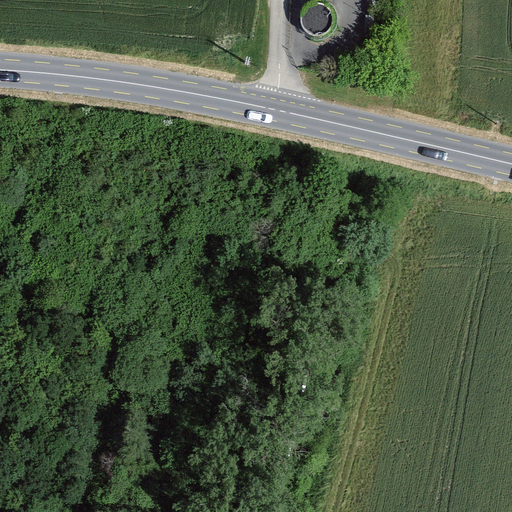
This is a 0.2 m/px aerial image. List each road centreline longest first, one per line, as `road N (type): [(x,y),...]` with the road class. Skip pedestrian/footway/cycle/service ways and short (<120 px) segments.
road 1 (secondary): [(277,110),(112,80),(0,71)]
road 2 (secondary): [(511,164),(277,110)]
